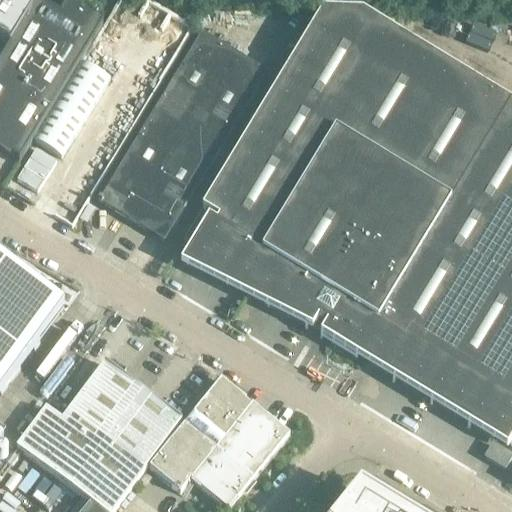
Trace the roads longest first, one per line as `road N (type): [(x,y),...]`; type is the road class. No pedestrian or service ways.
road 1 (unclassified): [(348,423),(0,213)]
road 2 (unclassified): [(492,511),(348,423)]
